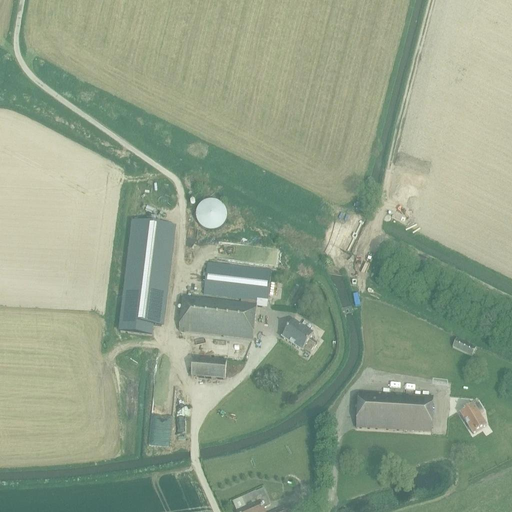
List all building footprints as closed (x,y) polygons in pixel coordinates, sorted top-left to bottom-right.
[(214,202),(212,201),(209,202),(206,202),(204,203),(202,205),(200,207),(198,209),(197,211),(196,214),(196,217),(196,219),(197,222),(198,225),(200,227),(202,229),(204,230),(206,231),(209,232),(212,232),(213,232),(214,232),(217,231),(219,230),(222,229),(224,227),(225,225),(226,222),(227,219),(227,217),(227,214),(226,211),(225,209),(224,207),(222,205),(219,203),(217,202),(214,202)] [(134,223),(120,333),(152,337),(153,327),(162,328),(174,228),(134,223)] [(272,272),(262,271),(208,264),(204,296),(242,300),(241,304),(183,297),(179,332),(253,341),(257,308),(267,309),(272,272)] [(310,355),(315,346),(317,344),(311,340),(314,335),(310,332),(313,328),(305,322),(302,327),(293,322),(282,339),(303,352),(304,350),(310,355)] [(476,348),(457,339),(453,348),(472,357),(476,348)] [(227,362),(217,362),(193,359),(192,368),(191,378),(225,380),(227,362)] [(431,433),(432,423),(433,399),(359,394),(356,429),(431,433)] [(473,435),(482,430),(486,427),(479,415),(484,412),(479,403),(474,406),(460,414),(473,435)] [(152,450),(169,451),(170,423),(153,422),(152,450)] [(256,493),(242,499),(247,509),(239,511),(264,511),(263,510),(269,507),(264,494),(262,491),(256,493)]
